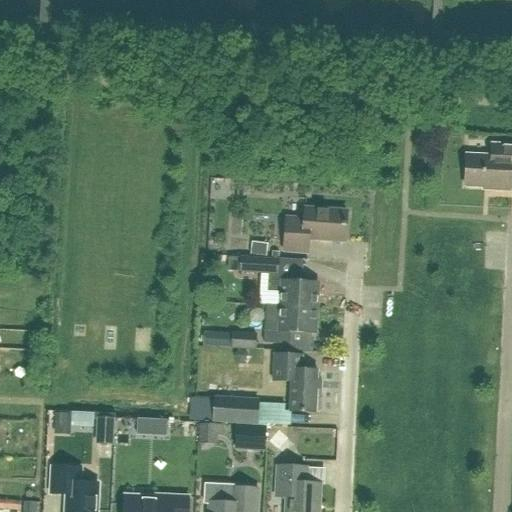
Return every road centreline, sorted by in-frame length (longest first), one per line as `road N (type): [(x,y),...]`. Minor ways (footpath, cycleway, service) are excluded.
road 1 (residential): [(342,511),(353,251)]
road 2 (residential): [(501,511),(511,305)]
